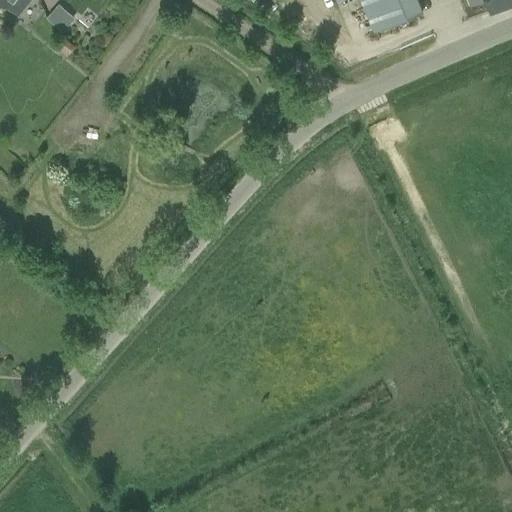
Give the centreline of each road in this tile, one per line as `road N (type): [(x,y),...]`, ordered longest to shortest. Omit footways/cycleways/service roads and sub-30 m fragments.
road 1 (unclassified): [(0,464),(266,166),(343,99),(511,27)]
road 2 (track): [(343,99),(194,0)]
